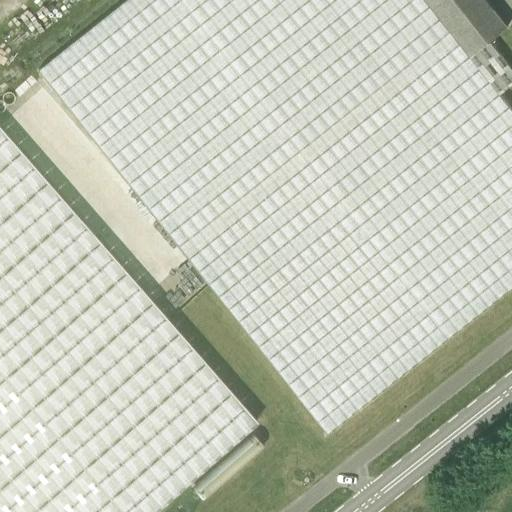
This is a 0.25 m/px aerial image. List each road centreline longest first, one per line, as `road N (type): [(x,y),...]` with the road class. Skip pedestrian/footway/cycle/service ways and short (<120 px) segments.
road 1 (unclassified): [(348,468),(511,337)]
road 2 (secondary): [(373,499),(511,389)]
